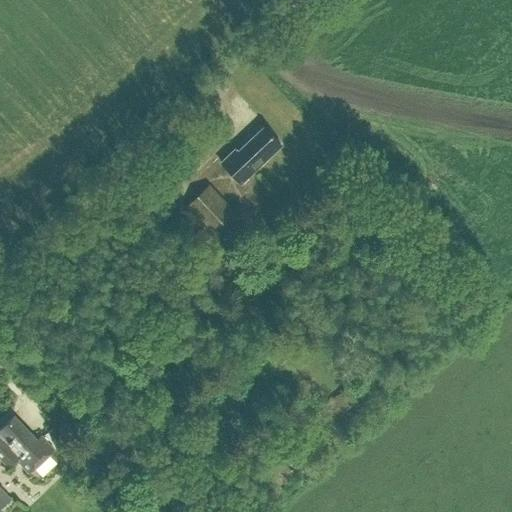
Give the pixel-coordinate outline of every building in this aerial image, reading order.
[(241,182),(281,145),(261,123),(236,148),(234,146),(219,159),(241,182)] [(208,184),(185,206),(217,242),(222,238),(235,252),(250,238),(237,223),(241,219),(208,184)] [(66,271),(59,278),(64,283),(71,276),(66,271)] [(296,370),(275,346),(193,419),(214,443),(296,370)] [(369,408),(348,384),(244,476),(266,501),(369,408)] [(27,475),(32,470),(50,454),(37,439),(33,443),(11,418),(0,427),(0,460),(8,469),(16,462),(27,475)] [(136,452),(128,439),(118,445),(126,458),(136,452)] [(0,507),(11,498),(0,486),(0,507)]
